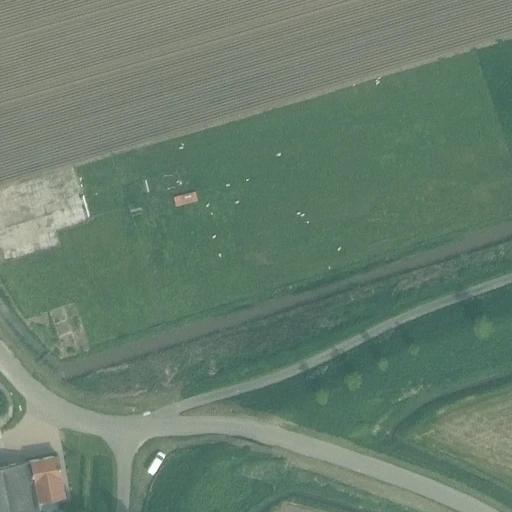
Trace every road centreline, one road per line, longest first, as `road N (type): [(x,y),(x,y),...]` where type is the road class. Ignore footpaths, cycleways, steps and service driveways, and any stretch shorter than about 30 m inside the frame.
road 1 (unclassified): [(159,420),(511,277)]
road 2 (unclassified): [(476,511),(405,477),(250,428),(159,420)]
road 3 (unclassified): [(125,431),(64,414),(27,386),(0,351)]
